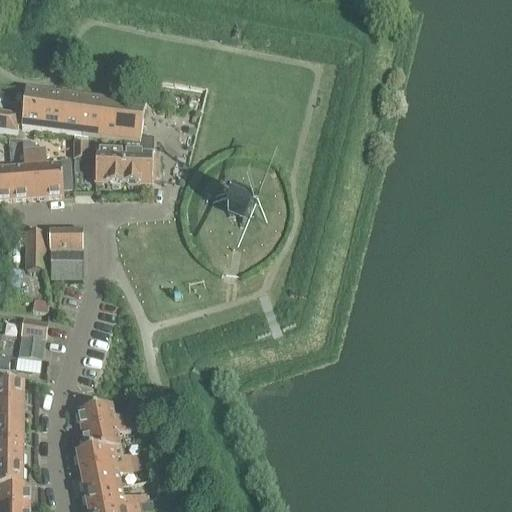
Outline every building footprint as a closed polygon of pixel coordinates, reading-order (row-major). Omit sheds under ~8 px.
[(25,93),(21,133),(100,143),(106,104),(25,93)] [(106,104),(100,143),(124,147),(124,157),(123,189),(125,189),(128,192),(135,192),(138,190),(151,190),(151,184),(158,184),(159,158),(154,158),(154,143),(141,141),(145,109),(139,108),(106,104)] [(0,114),(0,134),(17,137),(20,118),(0,114)] [(74,148),(74,163),(87,164),(87,148),(74,148)] [(33,152),(38,204),(64,202),(61,168),(46,169),(45,151),(33,152)] [(24,171),(10,172),(13,205),(38,204),(33,152),(22,153),(24,171)] [(121,189),(123,189),(124,157),(96,156),(95,188),(109,189),(111,192),(119,192),(121,189)] [(10,172),(0,172),(0,206),(13,205),(10,172)] [(46,275),(46,260),(45,236),(30,236),(25,236),(25,275),(46,275)] [(50,256),(50,285),(82,286),(82,256),(82,236),(50,236),(50,256)] [(35,304),(33,315),(49,318),(51,306),(35,304)] [(45,346),(48,328),(24,324),(21,342),(45,346)] [(21,342),(18,363),(41,366),(44,346),(21,342)] [(0,365),(0,372),(8,374),(9,367),(0,365)] [(0,410),(23,411),(24,390),(0,389),(0,410)] [(0,410),(0,431),(23,431),(23,411),(0,410)] [(77,416),(81,437),(129,428),(128,419),(114,422),(112,410),(77,416)] [(129,428),(81,437),(85,456),(85,457),(113,452),(120,451),(117,439),(131,436),(139,435),(136,426),(129,428)] [(0,431),(0,451),(23,452),(23,431),(0,431)] [(0,471),(23,472),(23,452),(0,451),(0,471)] [(85,456),(76,458),(80,479),(131,469),(141,467),(139,458),(129,460),(122,462),(120,451),(113,452),(85,457),(85,456)] [(131,469),(80,479),(84,499),(121,492),(119,480),(132,477),(143,475),(141,467),(131,469)] [(23,472),(0,471),(0,492),(23,493),(23,492),(23,472)] [(0,511),(29,511),(30,492),(23,492),(23,493),(0,492),(0,511)] [(121,492),(84,499),(86,511),(122,511),(139,509),(146,507),(145,499),(137,500),(123,503),(121,492)]
